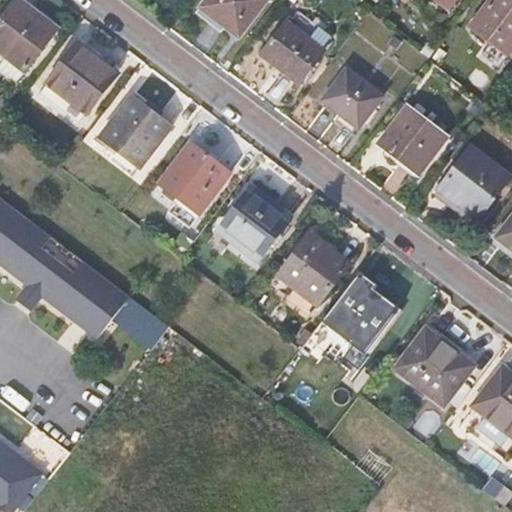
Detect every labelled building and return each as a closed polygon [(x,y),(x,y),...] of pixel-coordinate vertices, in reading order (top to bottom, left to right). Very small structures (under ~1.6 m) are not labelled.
[(0,73),(13,83),(54,30),(15,0),(0,19),(0,57),(4,61),(0,65),(0,73)] [(270,5),(263,0),(213,0),(203,14),(240,43),(270,5)] [(456,0),(432,0),(448,12),(456,0)] [(506,58),(511,50),(511,5),(505,0),(492,0),(469,31),(506,58)] [(298,89),(324,55),(287,27),(261,60),(298,89)] [(80,123),(116,77),(77,46),(41,92),(80,123)] [(382,99),(345,71),(322,103),(359,131),(382,99)] [(0,101),(0,121),(2,123),(12,110),(0,101)] [(139,172),(170,132),(130,101),(99,141),(139,172)] [(411,185),(440,148),(400,118),(371,156),(411,185)] [(196,219),(227,177),(188,147),(156,188),(196,219)] [(469,149),(436,192),(476,222),(509,180),(469,149)] [(253,272),(290,222),(250,192),(218,233),(231,243),(225,252),(253,272)] [(476,222),(436,192),(432,198),(471,228),(476,222)] [(42,297),(99,341),(130,301),(82,264),(75,273),(44,249),(51,240),(0,199),(0,264),(22,282),(42,297)] [(511,216),(494,241),(511,254),(511,216)] [(311,316),(347,269),(308,239),(273,285),(311,316)] [(365,356),(399,312),(372,292),(375,288),(358,275),(320,325),(352,349),(344,360),(359,371),(368,359),(365,356)] [(30,313),(42,297),(22,282),(9,297),(30,313)] [(442,406),(472,367),(455,356),(458,351),(429,328),(396,371),(442,406)] [(511,439),(511,379),(501,371),(472,408),(511,439)] [(0,511),(18,511),(40,484),(0,452),(0,511)]
